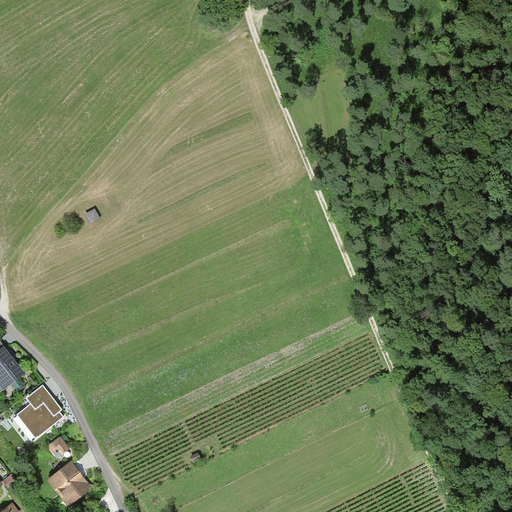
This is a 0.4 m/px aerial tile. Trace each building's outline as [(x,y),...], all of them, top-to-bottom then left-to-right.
[(93,210),(83,215),(88,225),(97,220),(93,210)] [(5,347),(0,351),(0,392),(25,373),(5,347)] [(31,404),(16,416),(35,439),(63,417),(59,413),(63,410),(43,385),(26,399),(31,404)] [(60,437),(49,445),(59,457),(70,449),(60,437)] [(196,455),(189,459),(191,464),(198,460),(196,455)] [(72,462),(48,480),(67,506),(91,488),(81,474),(72,462)] [(12,474),(3,481),(9,489),(18,481),(12,474)]
